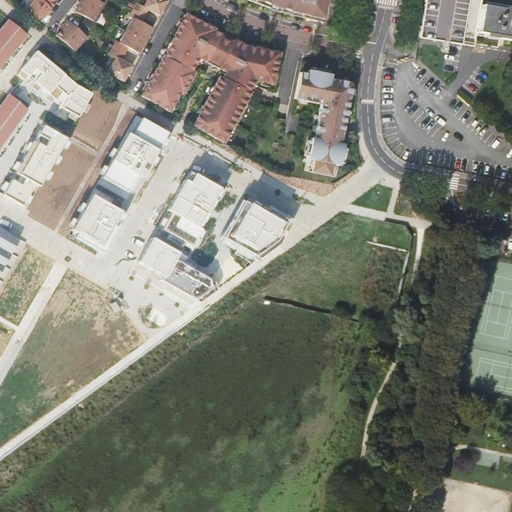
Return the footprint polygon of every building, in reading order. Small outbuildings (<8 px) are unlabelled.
[(53,1),(52,0),(32,0),(25,8),(39,20),(55,2),(53,1)] [(102,3),(96,0),(82,0),(82,1),(81,0),(79,0),(74,11),(85,17),(90,20),(92,21),(102,3)] [(144,0),(142,5),(135,1),(131,8),(143,15),(146,9),(157,15),(165,0),(144,0)] [(248,0),(268,8),(269,4),(280,7),(279,11),(289,13),(290,10),(302,13),(301,16),(321,21),(324,0),(248,0)] [(425,0),(420,37),(467,45),(474,46),(476,32),(511,37),(511,9),(511,7),(504,6),(504,8),(480,4),(480,0),(425,0)] [(143,15),(131,8),(127,14),(131,16),(123,29),(143,40),(150,27),(139,21),(143,15)] [(213,28),(185,13),(169,42),(171,43),(163,56),(162,55),(141,95),(169,111),(179,91),(181,92),(193,72),(190,70),(198,58),(207,62),(214,66),(223,71),(220,77),(220,76),(192,125),(222,142),(249,92),(247,91),(249,87),(254,78),(257,79),(257,80),(271,83),(279,52),(244,44),(233,39),(232,40),(221,34),(212,29),(213,28)] [(90,20),(85,17),(82,24),(87,27),(90,20)] [(0,25),(0,64),(25,35),(6,19),(0,25)] [(63,26),(56,34),(74,50),(85,36),(66,19),(61,25),(63,26)] [(143,40),(123,29),(117,39),(114,38),(109,46),(122,53),(126,46),(137,52),(143,40)] [(122,53),(109,46),(106,51),(113,55),(105,71),(122,80),(130,64),(119,58),(122,53)] [(34,50),(18,69),(26,76),(33,68),(39,73),(32,81),(54,100),(60,92),(66,97),(60,107),(76,117),(89,93),(74,85),(34,50)] [(299,71),(293,97),(303,99),(303,95),(316,98),(315,102),(320,103),(313,137),(311,136),(306,158),(309,159),(306,170),(332,175),(335,164),(338,164),(343,143),(340,143),(342,128),(337,127),(339,117),(345,118),(352,85),(349,81),(330,77),(330,73),(307,69),(306,72),(299,71)] [(8,94),(7,93),(0,103),(0,144),(29,104),(10,91),(8,94)] [(165,132),(139,117),(129,135),(125,132),(99,177),(125,192),(135,174),(140,177),(165,132)] [(337,127),(342,128),(345,118),(339,117),(337,127)] [(24,208),(64,138),(40,125),(35,133),(46,139),(42,147),(31,141),(13,172),(22,178),(19,184),(9,179),(0,195),(24,208)] [(196,225),(217,187),(188,170),(165,209),(170,212),(161,228),(190,245),(200,228),(196,225)] [(89,194),(69,229),(76,233),(73,237),(102,253),(117,227),(112,224),(119,211),(89,194)] [(290,222),(245,196),(242,201),(240,200),(220,236),(257,258),(278,243),(290,222)] [(0,269),(18,239),(0,228),(0,269)] [(176,251),(150,236),(133,265),(198,302),(215,289),(212,281),(173,258),(176,251)] [(83,289),(78,303),(91,308),(96,294),(83,289)] [(131,347),(143,336),(109,298),(97,309),(131,347)]
